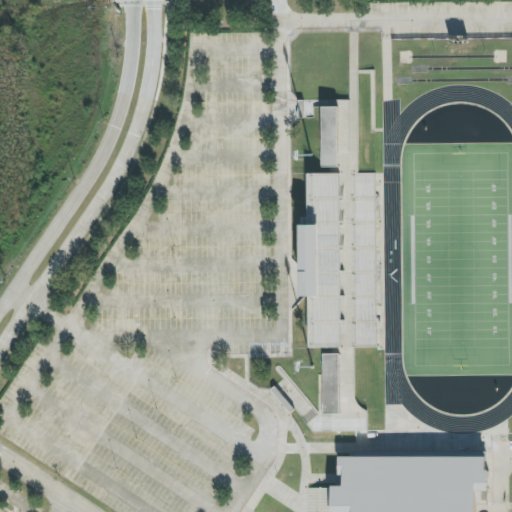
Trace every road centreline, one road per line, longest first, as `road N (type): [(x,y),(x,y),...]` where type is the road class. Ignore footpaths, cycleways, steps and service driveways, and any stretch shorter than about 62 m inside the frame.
road 1 (residential): [(133,0),(131,67),(109,138),(0,308)]
road 2 (residential): [(32,303),(135,137),(153,70),(152,0)]
